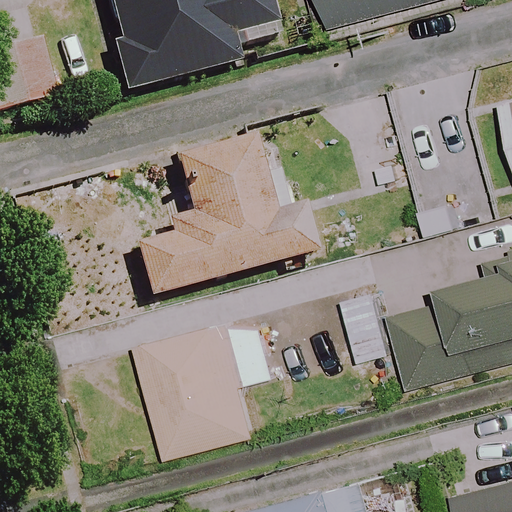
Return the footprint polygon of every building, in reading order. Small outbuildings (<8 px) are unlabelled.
[(107,0),(117,40),(108,42),(124,104),(180,89),(242,73),(235,46),(278,35),(269,0),(107,0)] [(323,0),(332,33),(411,12),(413,20),(451,10),(449,2),(457,0),(323,0)] [(44,44),(0,49),(0,121),(53,115),(44,44)] [(275,220),(254,145),(177,166),(196,236),(137,252),(151,304),(309,262),(296,214),(275,220)] [(320,270),(458,234),(448,197),(415,205),(401,150),(374,157),(384,196),(306,216),(320,270)] [(511,256),(491,261),(495,279),(444,292),(449,312),(396,325),(412,393),(511,367),(511,256)] [(378,295),(348,303),(355,333),(338,337),(345,364),(362,360),(364,369),(394,362),(378,295)] [(232,324),(145,343),(171,461),(258,442),(232,324)] [(394,511),(386,480),(270,511),(394,511)]
